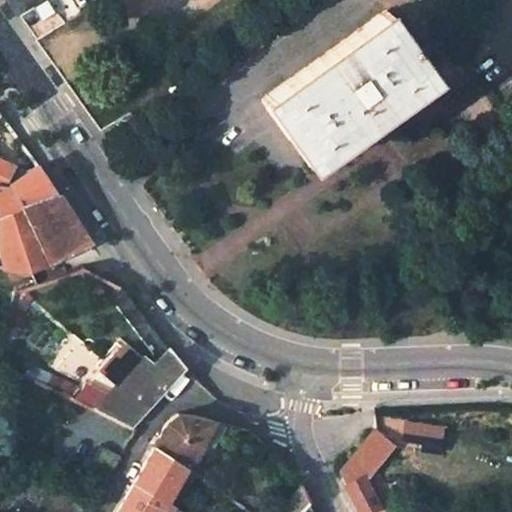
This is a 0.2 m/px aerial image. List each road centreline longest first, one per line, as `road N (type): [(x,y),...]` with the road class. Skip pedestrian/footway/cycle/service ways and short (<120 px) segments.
road 1 (trunk): [(511,470),(0,331)]
road 2 (tertiary): [(304,361),(265,351),(196,312),(13,58)]
road 3 (trunk): [(0,433),(274,511)]
road 4 (tertiary): [(511,365),(304,361)]
road 5 (residential): [(304,361),(302,434),(336,511)]
